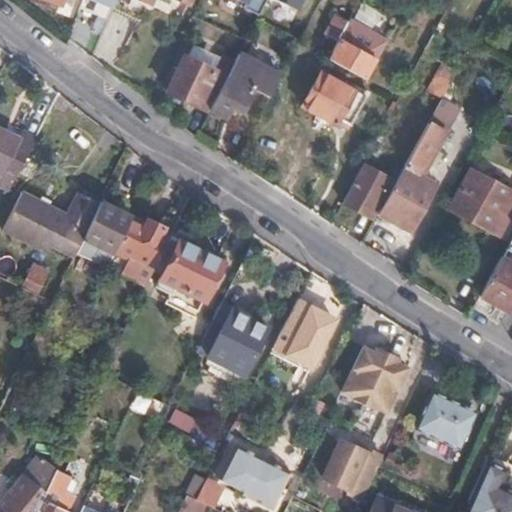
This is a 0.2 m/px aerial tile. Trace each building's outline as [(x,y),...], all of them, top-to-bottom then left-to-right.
[(114,0),(112,6),(141,21),(151,0),(181,0),(186,2),(186,0),(114,0)] [(279,0),(297,9),(301,0),(242,0),(244,1),(242,5),(258,13),(264,0),(279,0)] [(327,32),(338,38),(348,20),(337,14),(327,32)] [(328,57),(364,76),(373,57),(338,38),(328,57)] [(212,68),(218,57),(191,42),(185,55),(212,68)] [(279,74),(239,51),(233,63),(209,110),(224,117),(230,106),(241,111),(251,89),(266,98),(279,74)] [(165,90),(208,112),(209,110),(233,63),(219,55),(218,57),(212,68),(185,55),(183,54),(165,90)] [(366,94),(320,70),(302,105),(335,123),(339,116),(350,122),(366,94)] [(429,120),(373,221),(407,241),(433,194),(416,184),(447,132),(429,120)] [(0,184),(7,188),(35,136),(28,132),(24,140),(0,127),(0,184)] [(362,161),(341,199),(369,215),(390,177),(362,161)] [(449,206),(492,229),(503,211),(508,214),(511,207),(511,198),(510,197),(511,192),(511,189),(469,168),(449,206)] [(82,236),(99,200),(80,189),(66,213),(24,189),(2,228),(45,252),(50,243),(73,255),(75,250),(82,236)] [(132,214),(100,199),(99,200),(82,236),(113,252),(132,214)] [(145,221),(132,214),(113,252),(106,266),(144,284),(153,267),(168,236),(169,233),(161,228),(163,225),(146,218),(145,221)] [(511,233),(478,293),(508,311),(511,303),(511,233)] [(75,250),(106,266),(113,252),(82,236),(75,250)] [(168,236),(153,267),(162,271),(177,240),(168,236)] [(179,238),(177,240),(162,271),(156,283),(168,290),(167,293),(197,308),(221,259),(179,238)] [(21,281),(37,288),(46,267),(31,260),(21,281)] [(299,297),(297,300),(273,348),(300,362),(302,359),(316,367),(339,320),(325,313),(327,311),(299,297)] [(222,299),(207,329),(220,336),(211,353),(245,371),(270,324),(222,299)] [(386,412),(408,366),(398,361),(400,356),(375,343),(372,349),(362,344),(340,390),(386,412)] [(474,410),(434,393),(419,426),(460,444),(474,410)] [(171,408),(166,423),(191,432),(197,416),(171,408)] [(193,431),(210,440),(216,427),(199,419),(193,431)] [(361,497),(382,453),(371,447),(369,450),(338,434),(319,477),(361,497)] [(272,511),(292,471),(236,442),(217,480),(240,493),(239,496),(271,511),(272,511)] [(486,456),(460,511),(511,511),(511,487),(499,481),(507,465),(486,456)] [(0,478),(0,511),(34,511),(57,466),(50,462),(36,478),(25,469),(10,486),(0,478)] [(57,466),(34,511),(65,511),(75,492),(62,486),(69,472),(57,466)] [(198,511),(203,502),(196,498),(206,479),(196,473),(175,511),(198,511)] [(369,511),(413,511),(378,495),(369,511)]
